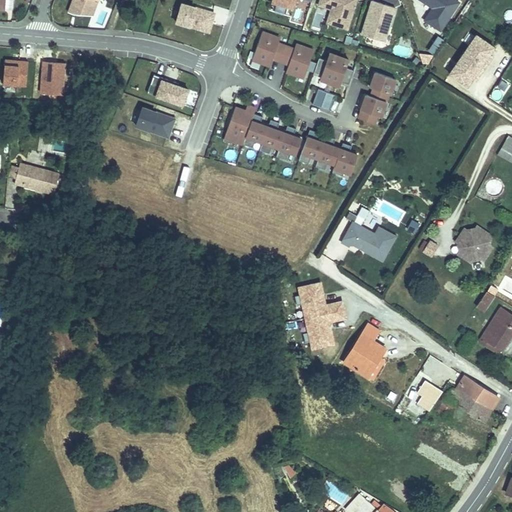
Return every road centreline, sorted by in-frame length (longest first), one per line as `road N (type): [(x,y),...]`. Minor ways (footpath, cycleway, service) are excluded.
road 1 (residential): [(220,70),(145,45),(39,36)]
road 2 (residential): [(220,70),(357,130)]
